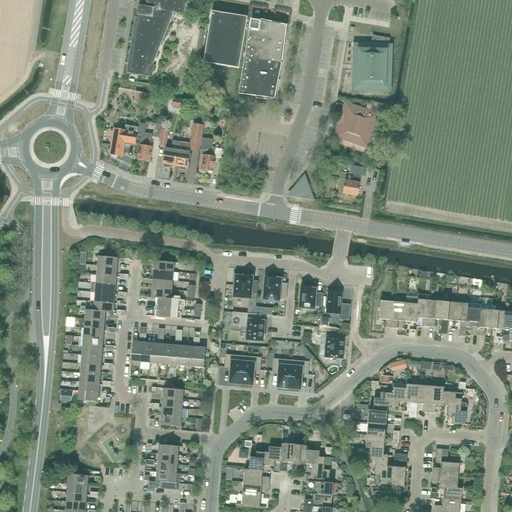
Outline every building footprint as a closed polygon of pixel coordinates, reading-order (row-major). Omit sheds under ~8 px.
[(183,14),(184,0),(147,0),(145,11),(138,10),(127,73),(151,77),(153,65),(152,65),(173,12),(183,14)] [(239,69),(245,32),(247,17),(212,11),(203,63),(239,69)] [(245,57),(277,62),(280,63),(283,46),(285,46),(287,36),(285,36),(287,25),(268,22),(268,24),(251,21),(245,57)] [(199,32),(196,54),(201,55),(203,39),(204,32),(205,30),(204,30),(200,29),(199,32)] [(389,49),(389,39),(372,36),(371,43),(380,44),(380,48),(375,48),(370,47),(370,48),(355,48),(354,65),(354,69),(354,87),(389,88),(390,49),(389,49)] [(280,63),(277,62),(245,57),(239,93),(256,96),(256,98),(266,99),(266,97),(276,99),(279,81),(278,80),(280,63)] [(151,103),(151,101),(152,95),(144,94),(143,102),(151,103)] [(166,104),(167,97),(152,95),(151,101),(166,104)] [(185,108),(186,101),(173,99),(172,107),(185,108)] [(380,126),(386,110),(372,105),(369,114),(347,106),(343,117),(341,116),(338,123),(341,124),(337,135),(347,138),(346,141),(355,145),(356,142),(366,145),(370,134),(373,135),(375,128),(372,128),(373,123),(380,126)] [(160,138),(163,119),(157,118),(154,137),(160,138)] [(145,134),(146,124),(140,123),(138,136),(141,136),(137,160),(139,160),(140,161),(142,162),(144,161),(150,162),(152,147),(150,147),(152,135),(145,134)] [(190,144),(179,142),(175,166),(187,168),(191,148),(199,150),(203,126),(193,124),(190,144)] [(135,145),(138,128),(126,126),(125,131),(114,129),(110,155),(122,157),(124,143),(135,145)] [(170,130),(163,128),(161,144),(167,145),(170,130)] [(165,149),(163,164),(175,166),(179,142),(173,141),(171,150),(165,149)] [(214,150),(214,148),(212,148),(211,150),(207,149),(206,155),(203,155),(200,170),(202,170),(202,171),(207,172),(207,171),(213,172),(215,157),(220,158),(222,149),(215,148),(215,151),(214,150)] [(366,176),(367,169),(351,166),(350,174),(349,173),(349,174),(354,175),(353,183),(345,181),(343,194),(358,196),(360,184),(359,184),(361,176),(366,177),(366,176)] [(314,200),(312,197),(304,176),(292,191),(295,197),(301,198),(314,200)] [(117,268),(118,258),(98,257),(97,266),(117,268)] [(174,263),(164,262),(154,261),(153,271),(174,272),(174,263)] [(116,277),(117,268),(97,266),(96,275),(116,277)] [(173,281),(174,272),(153,271),(152,280),(173,281)] [(116,286),(116,277),(96,275),(96,284),(116,286)] [(244,277),(241,277),(241,275),(234,275),(233,286),(235,286),(234,297),(238,297),(247,298),(250,298),(251,293),(257,294),(258,282),(252,281),(252,278),(251,278),(251,276),(244,275),(244,277)] [(280,284),(281,280),(275,279),(276,278),(266,277),(266,278),(265,283),(264,283),(263,290),(265,291),(264,299),(279,300),(286,300),(287,284),(280,284)] [(172,290),(173,281),(152,280),(152,289),(172,290)] [(116,286),(96,284),(92,284),(91,293),(95,293),(115,295),(116,286)] [(321,306),(322,294),(315,293),(315,290),(310,289),(310,288),(302,287),(301,297),(301,299),(300,307),(314,308),(314,306),(321,306)] [(171,299),(172,290),(152,289),(151,298),(159,299),(159,298),(171,299)] [(343,292),(327,291),(326,303),(325,314),(339,315),(338,320),(349,321),(350,305),(342,305),(343,292)] [(114,304),(115,295),(95,293),(94,302),(114,304)] [(171,299),(159,298),(159,299),(158,308),(178,310),(179,300),(171,299)] [(428,327),(431,301),(418,299),(417,304),(418,304),(417,318),(423,319),(422,327),(428,327)] [(391,328),(393,302),(380,301),(379,320),(385,320),(384,328),(391,328)] [(441,320),(443,302),(431,301),(428,327),(435,328),(435,320),(441,320)] [(113,313),(114,304),(94,302),(93,311),(105,312),(113,313)] [(404,322),(405,303),(393,302),(391,328),(397,329),(398,321),(404,322)] [(454,322),(456,303),(443,302),(441,320),(441,328),(440,334),(447,335),(448,323),(447,323),(447,321),(454,322)] [(418,304),(417,304),(405,303),(404,322),(417,323),(417,318),(418,304)] [(469,304),(468,304),(456,303),(454,322),(460,322),(459,336),(465,336),(466,327),(465,327),(466,323),(468,308),(469,304)] [(478,336),(480,305),(469,304),(468,308),(466,323),(465,327),(466,327),(472,328),(471,335),(478,336)] [(491,329),(492,310),(493,306),(480,305),(478,336),(484,336),(485,329),(491,329)] [(177,319),(178,310),(158,308),(157,317),(177,319)] [(93,311),(85,310),(85,319),(105,321),(105,312),(93,311)] [(505,312),(505,311),(492,310),(491,329),(503,330),(504,316),(505,316),(505,312)] [(511,312),(505,312),(505,316),(504,316),(503,330),(509,331),(509,335),(511,334),(511,312)] [(261,315),(233,313),(232,325),(248,327),(246,340),(262,341),(264,322),(260,321),(261,315)] [(104,330),(105,321),(85,319),(84,328),(104,330)] [(103,339),(104,330),(84,328),(83,337),(103,339)] [(102,348),(103,339),(83,337),(82,346),(102,348)] [(344,339),(327,337),(325,357),(343,359),(344,339)] [(140,363),(142,342),(133,342),(131,362),(140,363)] [(149,363),(151,343),(142,342),(140,363),(149,363)] [(158,364),(160,344),(151,343),(149,363),(158,364)] [(167,365),(169,345),(160,344),(158,364),(167,365)] [(176,366),(178,346),(169,345),(167,365),(176,366)] [(102,357),(102,348),(82,346),(82,355),(102,357)] [(185,366),(187,346),(178,346),(176,366),(185,366)] [(194,367),(196,347),(187,346),(185,366),(194,367)] [(204,368),(205,348),(196,347),(194,367),(204,368)] [(101,366),(102,357),(82,355),(81,364),(101,366)] [(241,384),(243,357),(226,355),(225,369),(231,369),(230,383),(232,383),(233,383),(239,383),(239,384),(240,384),(240,383),(241,384)] [(260,371),(261,358),(257,358),(247,357),(243,357),(241,384),(242,384),(243,384),(249,384),(250,385),(250,384),(252,385),(254,370),(260,371)] [(291,364),(291,361),(290,361),(274,359),(273,372),(279,372),(278,387),(280,387),(281,387),(287,387),(287,388),(288,388),(289,388),(291,367),(291,364)] [(308,375),(309,362),(291,361),(291,364),(291,367),(289,388),(290,388),(291,388),(297,388),(297,389),(298,389),(298,388),(300,389),(301,374),(308,375)] [(100,375),(101,366),(81,364),(80,373),(100,375)] [(99,384),(100,375),(80,373),(79,382),(99,384)] [(99,393),(99,384),(79,382),(78,391),(99,393)] [(405,403),(406,385),(394,384),(393,388),(392,394),(387,393),(386,400),(392,400),(392,407),(399,407),(399,403),(405,403)] [(417,404),(419,385),(406,384),(406,385),(405,403),(417,404)] [(429,413),(431,386),(419,385),(417,404),(423,405),(423,412),(429,413)] [(444,387),(431,386),(429,413),(435,413),(436,406),(442,406),(443,392),(444,392),(444,387)] [(183,400),(184,390),(163,389),(163,398),(183,400)] [(61,391),(60,401),(70,402),(71,392),(61,391)] [(98,402),(99,393),(78,391),(78,400),(98,402)] [(462,393),(444,392),(443,392),(442,406),(448,407),(448,411),(453,411),(455,405),(461,406),(462,393)] [(387,393),(380,393),(380,399),(374,398),(373,410),(373,411),(387,412),(388,406),(392,407),(392,400),(386,400),(387,393)] [(182,409),(183,400),(163,398),(162,407),(182,409)] [(229,410),(235,418),(243,410),(237,403),(229,410)] [(460,411),(461,406),(455,405),(453,411),(448,411),(447,418),(452,418),(451,424),(465,425),(466,412),(460,411)] [(181,418),(182,409),(162,407),(161,416),(181,418)] [(373,411),(373,410),(369,410),(367,423),(386,425),(387,412),(373,411)] [(181,427),(181,418),(161,416),(160,425),(181,427)] [(385,437),(386,425),(367,423),(366,435),(385,437)] [(384,449),(385,437),(366,435),(365,448),(370,448),(384,449)] [(293,464),(294,445),(282,444),(281,448),(282,448),(280,462),(280,471),(286,472),(287,463),(293,464)] [(178,456),(179,447),(159,445),(158,454),(178,456)] [(307,450),(307,446),(294,445),(293,464),(305,465),(306,450),(307,450)] [(282,448),(281,448),(269,447),(268,453),(263,453),(262,459),(268,459),(268,466),(274,466),(275,462),(280,462),(282,448)] [(384,455),(384,449),(370,448),(369,461),(375,462),(374,467),(380,468),(381,462),(388,462),(388,455),(384,455)] [(320,451),(307,450),(306,450),(305,465),(312,465),(311,469),(318,470),(318,464),(325,464),(325,457),(319,457),(320,451)] [(262,459),(263,453),(256,452),(255,458),(250,457),(249,464),(249,470),(263,471),(263,466),(268,466),(268,459),(262,459)] [(177,465),(178,456),(158,454),(157,463),(177,465)] [(331,458),(328,458),(325,457),(325,464),(318,464),(318,470),(311,469),(311,476),(315,476),(315,482),(329,483),(331,458)] [(387,466),(388,462),(381,462),(380,468),(374,467),(374,474),(379,474),(379,480),(391,481),(392,481),(393,467),(387,466)] [(447,463),(441,462),(440,469),(432,468),(432,474),(459,477),(460,464),(447,463)] [(176,474),(177,465),(157,463),(156,472),(176,474)] [(404,487),(406,468),(393,467),(392,481),(391,481),(391,486),(404,487)] [(249,470),(244,469),(243,482),(269,484),(270,478),(262,477),(263,471),(249,470)] [(180,474),(176,474),(156,472),(155,482),(161,482),(161,489),(178,490),(180,474)] [(88,485),(89,476),(68,474),(67,484),(88,485)] [(458,489),(459,477),(432,474),(431,481),(439,481),(439,488),(443,488),(458,489)] [(269,491),(269,484),(243,482),(242,495),(261,496),(261,490),(269,491)] [(329,483),(315,482),(314,494),(332,496),(333,483),(329,483)] [(87,494),(88,485),(67,484),(67,493),(87,494)] [(458,489),(443,488),(442,500),(461,502),(462,489),(458,489)] [(86,503),(87,494),(67,493),(66,502),(86,503)] [(331,508),(332,496),(314,494),(313,500),(304,499),(304,506),(331,508)] [(260,509),(261,496),(242,495),(241,508),(260,509)] [(434,511),(460,511),(461,502),(442,500),(442,506),(434,505),(433,511),(434,511)] [(80,511),(85,511),(86,503),(66,502),(65,511),(80,511)]
